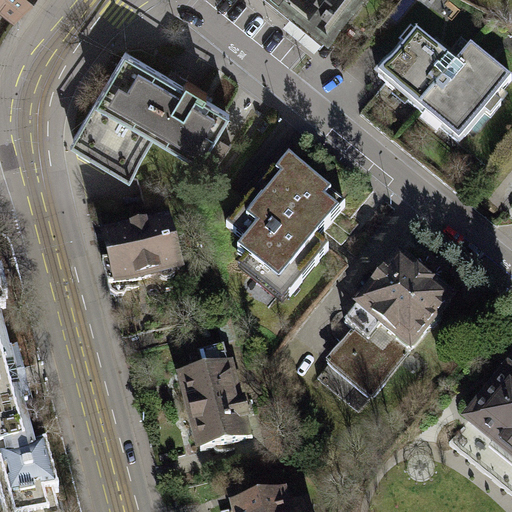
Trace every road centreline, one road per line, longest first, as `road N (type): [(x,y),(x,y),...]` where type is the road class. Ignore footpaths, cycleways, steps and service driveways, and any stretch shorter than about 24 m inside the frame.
road 1 (residential): [(179,0),(511,269)]
road 2 (tertiary): [(43,197),(124,511)]
road 3 (tertiary): [(96,0),(45,67),(32,102),(43,197)]
